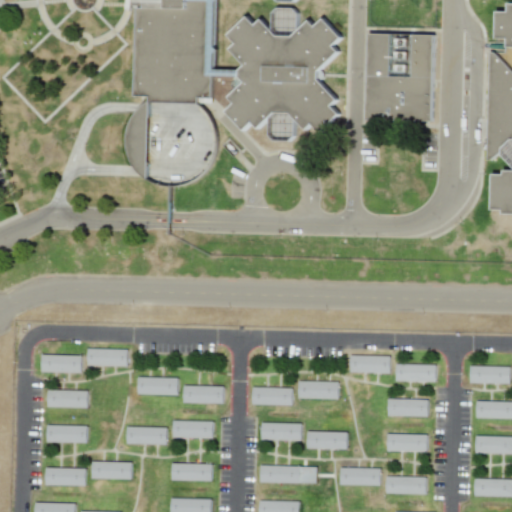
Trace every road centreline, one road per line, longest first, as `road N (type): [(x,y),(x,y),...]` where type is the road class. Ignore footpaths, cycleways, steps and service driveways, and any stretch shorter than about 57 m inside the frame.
road 1 (residential): [(24,511),(30,352),(43,335),(511,346)]
road 2 (residential): [(0,311),(69,290),(511,301)]
road 3 (residential): [(238,511),(243,339)]
road 4 (residential): [(455,511),(460,346)]
